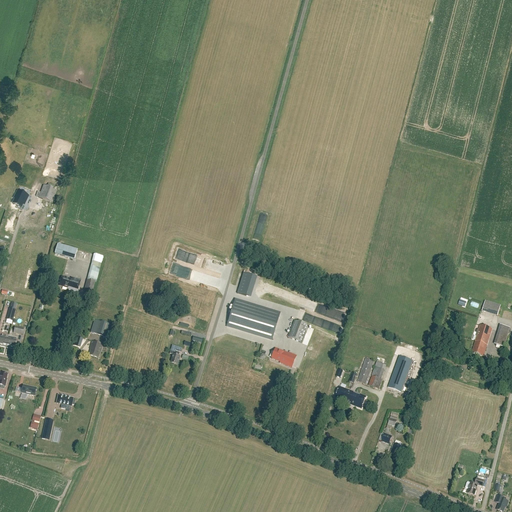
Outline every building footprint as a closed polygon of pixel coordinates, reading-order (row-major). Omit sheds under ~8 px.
[(52,203),(57,191),(43,186),(41,193),(37,192),(36,197),(39,198),(52,203)] [(15,199),(13,204),(21,208),(23,203),(24,204),(28,197),(26,200),(16,194),(18,191),(14,199),(15,199)] [(55,254),(74,260),(77,250),(58,244),(55,254)] [(97,282),(103,256),(93,254),(87,280),(97,282)] [(257,277),(243,273),(237,294),(251,298),(257,277)] [(71,280),(62,277),(60,286),(68,288),(67,290),(77,293),(81,281),(72,278),(71,280)] [(91,292),(95,282),(88,280),(85,290),(91,292)] [(272,340),(280,314),(235,300),(235,302),(233,307),(227,326),(272,340)] [(497,317),(500,306),(485,301),(482,312),(497,317)] [(12,322),(16,311),(9,309),(6,320),(12,322)] [(106,337),(109,325),(98,321),(96,328),(92,327),(91,333),(106,337)] [(302,343),(309,327),(294,321),(288,338),(302,343)] [(504,348),(510,328),(500,325),(494,345),(504,348)] [(475,339),(488,343),(489,343),(493,330),(479,326),(475,339)] [(0,344),(7,346),(8,337),(2,335),(2,338),(0,337),(0,344)] [(8,337),(7,346),(15,347),(16,341),(16,338),(8,337)] [(483,357),(488,343),(475,339),(474,342),(475,342),(472,353),(483,357)] [(100,353),(103,345),(92,341),(90,349),(91,349),(90,355),(98,358),(99,352),(100,353)] [(180,353),(182,349),(172,346),(170,354),(173,355),(170,363),(177,365),(180,357),(179,356),(180,353)] [(284,352),(283,352),(275,349),(271,359),(279,362),(278,363),(292,368),(296,356),(285,352),(284,352)] [(402,393),(413,362),(400,357),(389,388),(402,393)] [(365,385),(374,362),(366,359),(357,382),(365,385)] [(353,384),(357,375),(352,373),(349,382),(353,384)] [(382,380),(372,377),(368,386),(379,390),(382,380)] [(37,389),(23,386),(21,393),(35,397),(37,389)] [(345,402),(344,403),(351,405),(355,394),(355,393),(340,388),(336,398),(345,402)] [(366,397),(355,393),(355,394),(351,405),(362,409),(366,397)] [(73,399),(59,396),(58,396),(57,403),(56,404),(57,404),(62,405),(61,409),(65,410),(66,406),(71,407),(71,406),(72,405),(74,405),(75,401),(73,401),(73,399)] [(395,427),(397,420),(398,415),(391,413),(390,418),(388,425),(395,427)] [(41,416),(33,414),(32,421),(39,423),(41,416)] [(46,420),(41,439),(49,440),(53,422),(46,420)] [(37,430),(39,423),(32,421),(30,428),(37,430)] [(389,445),(392,437),(384,434),(381,442),(389,445)] [(399,446),(401,442),(396,441),(395,444),(394,444),(392,448),(393,449),(391,454),(398,457),(400,451),(401,452),(402,447),(399,446)] [(470,483),(468,482),(467,483),(465,488),(466,489),(468,490),(467,494),(474,496),(478,486),(485,488),(488,479),(478,476),(475,485),(470,483)] [(506,507),(508,502),(504,500),(504,498),(498,496),(495,503),(499,504),(497,510),(501,511),(503,511),(505,507),(506,507)]
